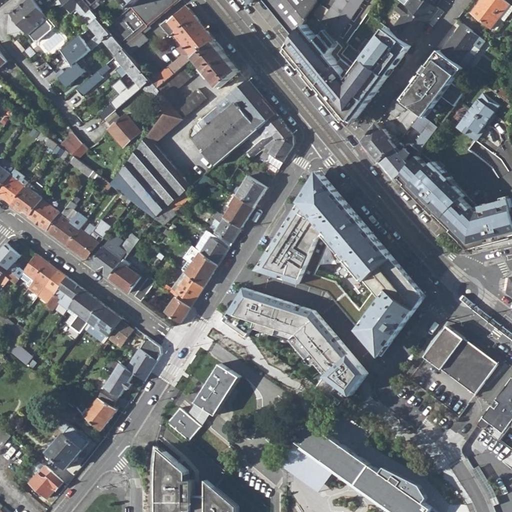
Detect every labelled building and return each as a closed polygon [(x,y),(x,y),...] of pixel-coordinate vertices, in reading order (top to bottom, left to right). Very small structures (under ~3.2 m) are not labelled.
[(31,0),(27,0),(10,15),(28,36),(29,35),(35,42),(39,42),(52,31),(52,27),(46,20),(48,19),(31,0)] [(58,0),(71,14),(76,10),(84,2),(81,0),(58,0)] [(180,0),(140,0),(131,8),(106,29),(111,34),(122,48),(141,32),(177,3),(180,0)] [(265,0),(297,38),(309,21),(306,18),(318,0),(265,0)] [(290,49),(302,64),(317,47),(343,17),(355,0),(337,0),(323,22),(328,28),(321,38),(308,23),(297,38),(290,49)] [(302,64),(319,84),(337,58),(333,53),(340,42),(338,40),(365,0),(355,0),(343,17),(317,47),(302,64)] [(412,0),(408,5),(429,22),(430,23),(442,9),(439,6),(436,4),(439,0),(412,0)] [(511,3),(508,0),(483,0),(474,12),(494,28),(506,12),(511,4),(511,3)] [(404,15),(392,29),(397,33),(412,45),(423,32),(422,31),(429,22),(408,5),(403,1),(397,9),(404,15)] [(76,10),(89,26),(97,18),(84,2),(76,10)] [(60,13),(52,4),(47,8),(55,17),(60,13)] [(215,42),(185,6),(170,18),(171,19),(162,27),(170,36),(174,32),(176,35),(180,39),(176,43),(174,45),(180,51),(157,71),(154,67),(144,74),(150,81),(157,89),(166,82),(186,66),(194,59),(215,42)] [(89,26),(102,41),(111,34),(106,29),(97,18),(89,26)] [(392,29),(381,21),(357,54),(367,62),(387,79),(412,45),(397,33),(392,29)] [(69,31),(61,23),(56,28),(63,36),(69,31)] [(465,23),(444,51),(457,60),(463,65),(466,67),(467,68),(477,55),(472,51),(477,45),(482,49),(488,40),(465,23)] [(68,38),(71,41),(80,34),(76,30),(70,35),(70,36),(68,38)] [(148,40),(141,32),(122,48),(124,50),(129,56),(148,40)] [(82,37),(80,34),(71,41),(52,57),(57,63),(74,47),(74,44),(82,37)] [(102,41),(116,57),(124,50),(122,48),(111,34),(102,41)] [(180,39),(176,35),(172,39),(176,43),(180,39)] [(194,59),(219,89),(240,71),(215,42),(194,59)] [(423,113),(428,117),(444,96),(456,105),(466,92),(454,83),(466,67),(463,65),(457,60),(444,51),(442,49),(404,99),(412,105),(416,108),(423,113)] [(116,57),(123,65),(129,72),(137,65),(129,56),(124,50),(116,57)] [(340,61),(337,58),(319,84),(334,101),(342,94),(359,71),(342,58),(340,61)] [(87,66),(82,59),(59,78),(68,88),(86,73),(83,70),(87,66)] [(334,101),(348,119),(351,116),(356,121),(388,80),(387,79),(367,62),(359,71),(342,94),(334,101)] [(110,70),(106,65),(77,90),(82,97),(103,78),(102,77),(110,70)] [(118,70),(123,77),(129,72),(123,65),(118,70)] [(129,72),(142,88),(150,81),(144,74),(137,65),(129,72)] [(193,76),(186,66),(166,82),(157,89),(171,105),(183,119),(206,100),(197,89),(184,100),(175,90),(193,76)] [(142,88),(165,114),(171,105),(157,89),(150,81),(142,88)] [(203,130),(192,139),(216,166),(255,133),(277,115),(248,81),(198,123),(203,130)] [(503,104),(486,91),(472,109),(489,122),(491,123),(496,117),(494,115),(498,111),(503,104)] [(98,116),(103,122),(114,112),(133,96),(129,92),(112,106),(111,104),(98,116)] [(399,109),(406,113),(412,105),(404,99),(400,96),(392,107),(397,112),(399,109)] [(191,187),(154,144),(183,119),(171,105),(165,114),(111,185),(112,186),(122,193),(131,201),(155,219),(169,207),(186,193),(191,188),(191,187)] [(400,127),(407,132),(415,123),(423,113),(416,108),(400,127)] [(472,109),(459,126),(478,141),(483,135),(481,133),(485,127),(489,122),(472,109)] [(121,120),(114,112),(103,122),(109,129),(108,131),(123,148),(140,133),(126,116),(121,120)] [(398,143),(381,157),(401,180),(403,177),(420,154),(441,126),(428,117),(423,113),(415,123),(425,130),(417,141),(414,139),(410,143),(409,141),(407,144),(403,141),(400,145),(398,143)] [(277,115),(255,133),(257,136),(259,134),(263,139),(272,133),(275,136),(286,127),(277,115)] [(366,140),(381,157),(398,143),(401,139),(397,136),(396,137),(388,128),(386,130),(380,123),(366,140)] [(259,157),(279,169),(295,144),(293,136),(286,127),(275,136),(272,133),(263,139),(264,141),(248,154),(251,158),(265,148),(259,157)] [(48,131),(45,136),(52,141),(55,137),(48,131)] [(37,139),(53,151),(58,145),(52,141),(45,136),(41,133),(37,139)] [(72,133),(65,140),(70,145),(76,151),(82,145),(80,141),(72,133)] [(70,145),(64,150),(72,155),(76,151),(70,145)] [(88,150),(82,145),(76,151),(72,155),(74,157),(78,160),(88,150)] [(473,248),(511,237),(511,197),(479,206),(458,185),(453,179),(455,177),(438,160),(432,166),(420,154),(403,177),(473,248)] [(69,164),(89,178),(89,177),(94,172),(78,160),(74,157),(69,164)] [(0,164),(0,163),(0,188),(10,174),(0,166),(0,164)] [(219,172),(216,166),(205,176),(211,180),(219,172)] [(10,174),(0,188),(0,196),(12,205),(26,186),(29,183),(23,179),(25,177),(14,169),(10,174)] [(321,169),(315,180),(325,174),(321,169)] [(89,177),(99,185),(103,179),(94,172),(89,177)] [(258,173),(253,179),(267,188),(271,181),(258,173)] [(384,357),(407,325),(421,305),(425,291),(383,242),(381,244),(370,230),(372,229),(325,174),(315,180),(259,271),(312,287),(317,275),(331,241),(364,280),(367,278),(377,289),(362,310),(354,321),(384,357)] [(250,177),(237,196),(254,207),(267,188),(253,179),(250,177)] [(99,185),(98,186),(108,192),(112,186),(111,185),(103,179),(99,185)] [(21,209),(29,215),(41,200),(42,199),(26,186),(12,205),(19,211),(21,209)] [(119,198),(128,205),(131,201),(122,193),(119,198)] [(175,211),(191,196),(186,193),(169,207),(175,211)] [(218,210),(216,212),(241,228),(254,207),(237,196),(231,207),(232,207),(227,215),(218,210)] [(79,201),(75,197),(62,215),(48,232),(57,239),(77,213),(78,212),(75,210),(77,206),(76,205),(79,201)] [(62,215),(41,200),(29,215),(28,217),(48,232),(62,215)] [(163,225),(178,213),(175,211),(169,207),(155,219),(155,220),(163,225)] [(87,220),(78,212),(77,213),(57,239),(67,247),(80,229),(87,220)] [(218,234),(216,237),(230,246),(241,228),(216,212),(212,219),(221,224),(215,233),(218,234)] [(84,232),(80,229),(67,247),(76,253),(96,228),(98,225),(94,222),(89,229),(87,228),(84,232)] [(106,235),(96,228),(76,253),(87,261),(99,244),(106,235)] [(383,242),(372,229),(370,230),(381,244),(383,242)] [(207,231),(196,249),(201,253),(218,265),(230,246),(216,237),(207,231)] [(120,249),(128,255),(135,246),(126,241),(120,249)] [(20,256),(6,244),(0,251),(0,262),(19,279),(19,278),(24,272),(15,264),(20,256)] [(123,262),(99,244),(87,261),(110,279),(122,263),(123,262)] [(201,253),(186,273),(188,275),(204,286),(218,265),(201,253)] [(28,288),(47,263),(36,255),(24,272),(19,278),(26,284),(25,286),(28,288)] [(0,277),(3,275),(15,284),(19,279),(0,262),(0,277)] [(27,290),(37,297),(56,271),(47,263),(28,288),(27,290)] [(141,277),(122,263),(110,279),(134,297),(149,277),(144,274),(141,277)] [(66,278),(56,271),(37,297),(47,304),(66,278)] [(163,284),(162,286),(176,297),(190,308),(204,286),(188,275),(175,292),(163,284)] [(330,293),(354,321),(362,310),(338,282),(317,275),(312,287),(330,293)] [(141,302),(155,282),(149,277),(134,297),(141,302)] [(54,309),(63,316),(69,308),(82,290),(66,278),(47,304),(43,309),(49,314),(54,309)] [(248,288),(227,322),(237,328),(250,338),(256,329),(294,341),(315,366),(318,363),(330,377),(327,380),(321,389),(343,405),(352,394),(356,396),(372,374),(318,309),(248,288)] [(69,308),(88,322),(101,304),(82,290),(69,308)] [(166,312),(180,324),(190,308),(176,297),(166,312)] [(88,322),(109,337),(121,321),(122,320),(101,304),(88,322)] [(14,327),(5,319),(1,323),(11,331),(14,327)] [(121,348),(134,331),(121,321),(109,337),(108,339),(121,348)] [(426,355),(477,393),(500,363),(490,355),(487,353),(449,325),(426,355)] [(24,334),(14,326),(14,327),(11,331),(16,335),(21,339),(24,334)] [(8,346),(12,350),(17,343),(21,339),(16,335),(8,346)] [(147,339),(128,368),(134,374),(144,381),(161,355),(160,348),(147,339)] [(21,346),(17,343),(12,350),(10,353),(13,356),(21,346)] [(120,363),(103,387),(104,388),(122,364),(120,363)] [(116,397),(134,374),(128,368),(122,364),(104,388),(116,397)] [(223,366),(208,388),(198,404),(215,415),(218,417),(243,378),(223,366)] [(511,424),(511,423),(511,380),(511,381),(510,383),(483,419),(504,434),(511,424)] [(200,382),(183,408),(205,426),(215,415),(198,404),(208,388),(200,382)] [(98,398),(84,416),(101,431),(117,410),(98,398)] [(192,442),(205,426),(183,408),(170,424),(192,442)] [(400,511),(442,511),(429,500),(433,494),(427,482),(389,463),(384,469),(362,454),(311,420),(298,439),(391,505),(400,511)] [(0,444),(2,446),(11,436),(0,426),(0,444)] [(90,442),(71,426),(48,453),(67,469),(90,442)] [(240,511),(240,508),(209,481),(209,496),(197,496),(197,481),(190,481),(191,472),(162,448),(160,473),(160,511),(240,511)] [(56,491),(63,482),(45,466),(30,483),(47,498),(55,490),(56,491)]
